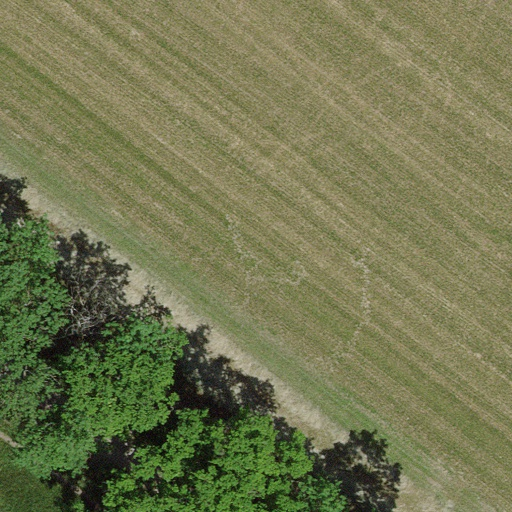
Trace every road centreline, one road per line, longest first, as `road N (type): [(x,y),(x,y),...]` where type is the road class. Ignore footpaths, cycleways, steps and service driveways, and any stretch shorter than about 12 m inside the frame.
road 1 (track): [(0,223),(372,511)]
road 2 (track): [(203,511),(0,359)]
